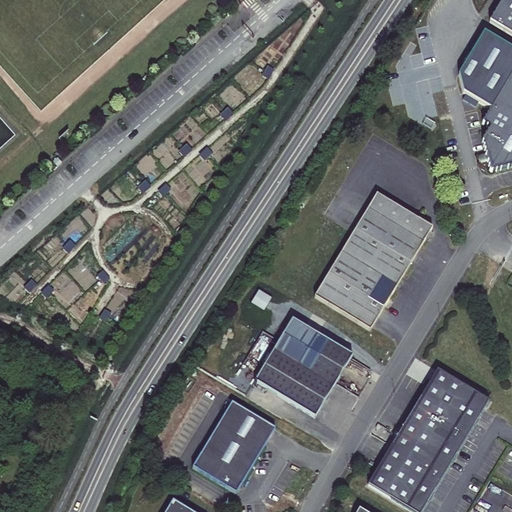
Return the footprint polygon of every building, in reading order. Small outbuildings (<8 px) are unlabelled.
[(511,0),(503,0),(490,23),(511,36),(511,75),(482,124),(490,129),(483,141),(491,173),(499,171),(511,167),(511,0)] [(53,163),(58,167),(62,164),(58,159),(53,163)] [(314,298),(370,332),(401,280),(432,229),(377,195),(314,298)] [(263,310),(270,297),(258,290),(250,303),(263,310)] [(352,357),(292,320),(255,383),(315,419),(333,388),(352,357)] [(438,371),(368,486),(411,511),(422,511),(489,402),(438,371)] [(193,469),(236,495),(242,487),(276,430),(232,404),(193,469)] [(188,511),(173,502),(167,511),(188,511)]
